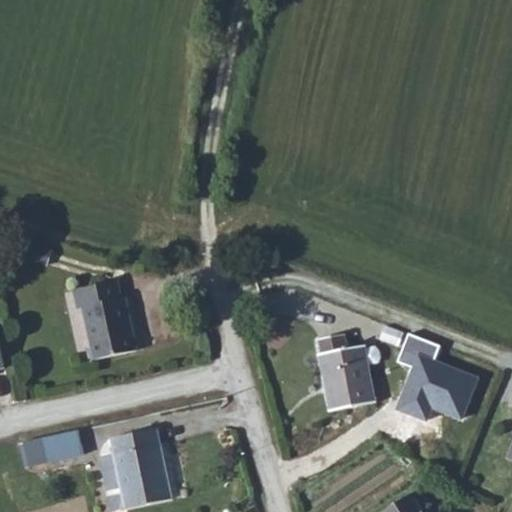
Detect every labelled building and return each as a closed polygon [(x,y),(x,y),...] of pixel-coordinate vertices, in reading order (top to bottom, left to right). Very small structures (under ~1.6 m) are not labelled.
[(83,312),(96,363),(139,352),(126,298),(119,300),(116,286),(72,297),(76,314),(83,312)] [(347,321),(319,325),(322,343),(317,344),(324,400),(373,394),(365,337),(350,339),(347,321)] [(114,486),(96,490),(100,507),(165,492),(148,421),(101,432),(106,451),(114,486)] [(39,434),(45,462),(85,453),(78,425),(39,434)] [(88,456),(96,490),(114,486),(106,451),(88,456)] [(426,511),(413,493),(384,511),(426,511)]
